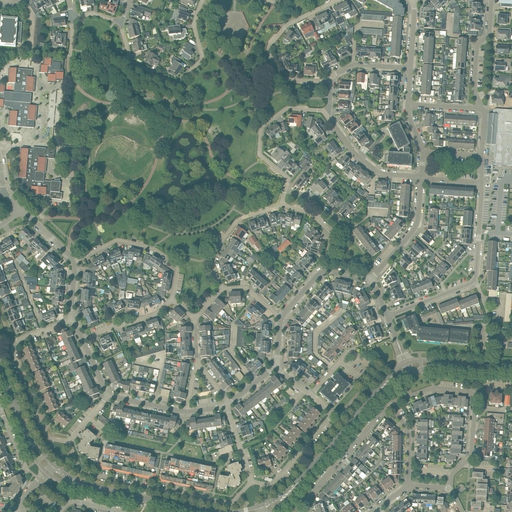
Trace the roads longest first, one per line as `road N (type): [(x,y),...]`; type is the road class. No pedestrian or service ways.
road 1 (residential): [(251,481),(230,503),(84,472),(68,440)]
road 2 (residential): [(202,0),(194,23),(202,57),(176,82),(129,59),(120,23)]
road 3 (residential): [(68,440),(46,434),(13,346),(72,319)]
road 4 (residential): [(328,79),(281,78),(267,48),(287,23),(337,0)]
road 5 (residential): [(413,306),(474,280),(481,182)]
road 6 (residential): [(171,298),(177,265),(151,247),(119,239),(73,261)]
road 7 (residential): [(325,113),(289,108),(262,126),(259,153),(286,177),(284,190)]
road 8 (residential): [(308,511),(307,497),(391,405)]
road 9 (residential): [(251,481),(270,484),(327,419),(311,394)]
road 10 (residential): [(223,287),(211,258),(235,221),(281,204)]
road 11 (residential): [(421,177),(376,170),(325,113)]
road 12 (residential): [(369,279),(412,232),(421,177)]
